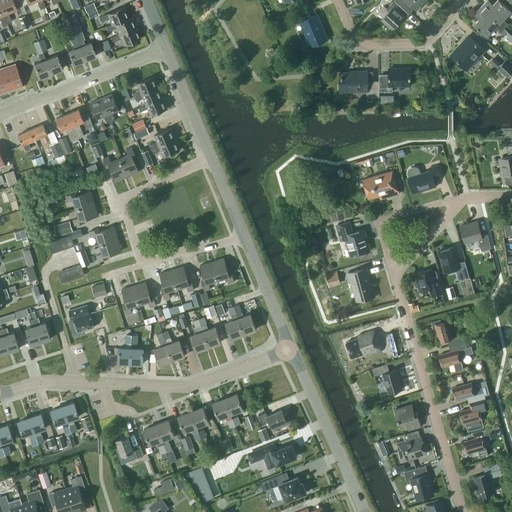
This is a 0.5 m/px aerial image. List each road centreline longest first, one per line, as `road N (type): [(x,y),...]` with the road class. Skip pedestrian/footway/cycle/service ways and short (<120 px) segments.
road 1 (residential): [(290,348),(192,385),(42,381),(0,394)]
road 2 (residential): [(396,275),(462,511)]
road 3 (tertiary): [(364,511),(290,348)]
road 4 (residential): [(0,114),(165,47)]
road 5 (residential): [(461,0),(423,41),(364,44),(337,0)]
road 6 (residential): [(459,202),(384,220),(380,231),(396,275)]
road 7 (tertiary): [(290,348),(243,235)]
